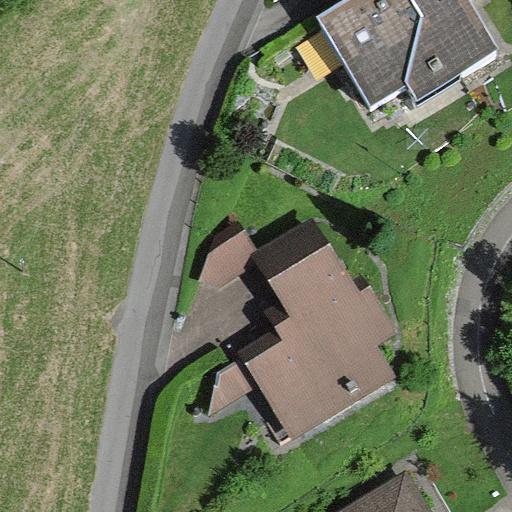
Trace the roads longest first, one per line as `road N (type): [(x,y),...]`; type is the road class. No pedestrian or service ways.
road 1 (residential): [(113,511),(184,134),(241,0)]
road 2 (residential): [(511,447),(492,411),(478,321),(489,270),(511,232)]
